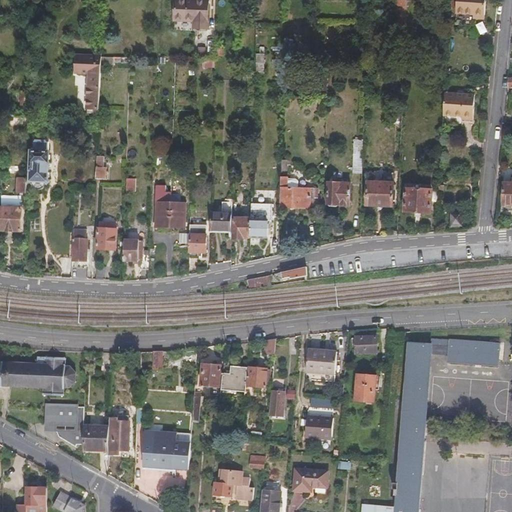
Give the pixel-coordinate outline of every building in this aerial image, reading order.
[(396,0),(395,44),(406,45),(406,29),(407,0),(396,0)] [(407,0),(406,29),(418,29),(418,20),(421,17),(421,11),(420,10),(419,10),(419,3),(419,0),(407,0)] [(486,0),(457,0),(456,15),(474,17),(474,21),(485,21),(486,0)] [(209,3),(176,3),(175,24),(196,24),(196,31),(208,32),(209,3)] [(101,62),(102,55),(76,54),(76,70),(90,71),(88,110),(95,110),(95,112),(99,112),(101,62)] [(256,75),(237,74),(236,84),(236,85),(246,85),(246,80),(256,80),(256,75)] [(444,96),(443,118),(460,120),(460,123),(471,124),(473,98),(444,96)] [(354,174),(363,174),(364,141),(355,140),(354,174)] [(31,182),(49,183),(50,153),(49,152),(49,143),(46,143),(46,141),(35,141),(34,152),(32,152),(31,182)] [(98,155),(97,179),(107,179),(107,167),(103,166),(104,156),(98,155)] [(280,177),(280,186),(299,187),(299,181),(296,179),(288,179),(289,177),(280,177)] [(394,207),(394,184),(368,183),(367,206),(394,207)] [(350,206),(351,184),(329,184),(328,208),(339,208),(340,206),(350,206)] [(280,186),(280,207),(319,208),(319,187),(299,187),(280,186)] [(433,213),(434,189),(408,188),(407,211),(433,213)] [(511,188),(503,189),(505,210),(507,210),(507,212),(511,211),(511,188)] [(223,212),(234,212),(234,203),(223,202),(223,212)] [(186,229),(187,204),(157,203),(156,228),(186,229)] [(252,218),(252,238),(269,239),(270,219),(271,219),(272,204),(253,203),(252,218)] [(24,210),(0,209),(0,220),(0,232),(24,233),(24,210)] [(212,212),(212,232),(233,233),(234,212),(223,212),(212,212)] [(453,226),(462,225),(461,213),(452,213),(453,226)] [(245,238),(252,238),(252,218),(235,218),(235,241),(245,241),(245,238)] [(191,227),(190,258),(199,258),(200,252),(207,253),(208,234),(199,234),(200,227),(191,227)] [(99,228),(98,250),(117,251),(118,230),(99,228)] [(74,239),(87,240),(87,229),(74,229),(74,239)] [(87,240),(74,239),(73,261),(87,262),(88,240),(87,240)] [(149,271),(150,256),(144,256),(144,243),(126,242),(125,262),(143,262),(143,270),(149,271)] [(308,278),(307,269),(283,274),(284,282),(308,278)] [(270,277),(249,281),(251,286),(271,282),(270,277)] [(403,342),(403,332),(394,332),(395,343),(403,342)] [(501,340),(449,337),(449,339),(447,359),(499,362),(501,340)] [(377,338),(356,339),(357,355),(379,354),(377,338)] [(431,341),(407,339),(395,505),(386,505),(386,511),(419,511),(432,341),(431,341)] [(276,341),(266,342),(265,356),(275,357),(276,341)] [(311,351),(309,373),(338,375),(340,353),(311,351)] [(164,352),(154,353),(154,369),(163,369),(164,352)] [(113,355),(103,354),(103,372),(112,372),(113,355)] [(37,366),(3,364),(2,386),(44,389),(44,397),(63,397),(64,388),(69,389),(76,384),(77,375),(70,369),(64,368),(65,360),(37,358),(37,366)] [(221,366),(203,365),(201,386),(219,387),(221,366)] [(231,376),(223,376),(222,390),(246,392),(247,370),(232,369),(231,376)] [(265,390),(267,371),(249,369),(248,388),(265,390)] [(379,377),(360,376),(357,400),(376,402),(379,377)] [(295,399),(296,391),(288,390),(288,395),(287,399),(295,399)] [(288,395),(272,393),(270,416),(286,418),(287,399),(288,395)] [(322,407),(322,399),(312,398),(312,406),(322,407)] [(85,425),(85,407),(79,407),(79,405),(46,404),(45,432),(58,432),(60,436),(76,447),(77,444),(84,444),(85,425)] [(336,420),(310,418),(308,440),(334,442),(336,420)] [(119,423),(111,422),(111,426),(110,451),(110,452),(109,461),(124,461),(124,462),(129,462),(130,434),(130,421),(119,420),(119,423)] [(111,426),(85,425),(84,444),(84,451),(110,452),(110,451),(111,426)] [(155,467),(160,467),(161,447),(161,445),(145,445),(145,453),(144,452),(143,469),(155,470),(155,467)] [(160,467),(160,474),(189,476),(191,449),(161,447),(160,467)] [(357,471),(358,464),(355,463),(352,462),(352,464),(344,462),(340,461),(339,470),(343,470),(343,469),(351,470),(351,471),(357,471)] [(331,474),(298,471),(297,492),(314,494),(314,488),(329,489),(331,474)] [(223,481),(217,481),(216,497),(233,498),(233,494),(237,495),(236,500),(253,502),(255,489),(250,489),(251,481),(242,480),(242,482),(231,481),(231,485),(222,485),(223,481)] [(47,511),(48,489),(27,489),(26,505),(16,505),(15,511),(47,511)] [(263,492),(261,511),(279,511),(282,494),(263,492)] [(87,511),(87,509),(62,495),(55,508),(62,511),(87,511)]
